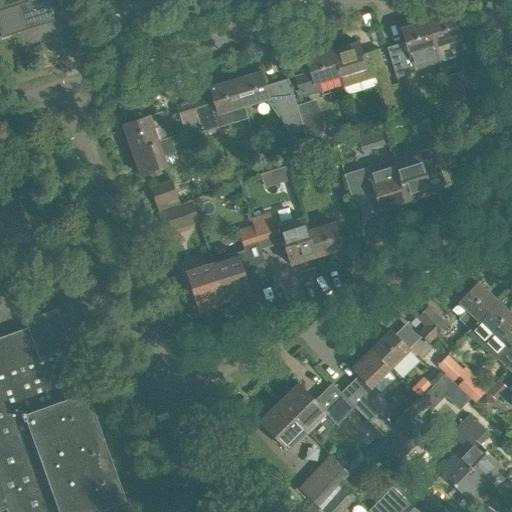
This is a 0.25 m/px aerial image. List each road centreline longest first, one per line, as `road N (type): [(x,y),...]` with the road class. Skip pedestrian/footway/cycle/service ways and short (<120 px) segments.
road 1 (residential): [(170,389),(511,199)]
road 2 (residential): [(170,389),(65,88)]
road 3 (residential): [(65,88),(346,0)]
road 4 (residential): [(247,511),(203,461),(170,389)]
